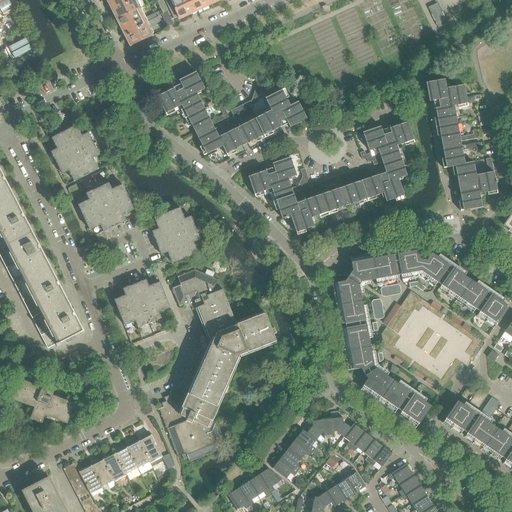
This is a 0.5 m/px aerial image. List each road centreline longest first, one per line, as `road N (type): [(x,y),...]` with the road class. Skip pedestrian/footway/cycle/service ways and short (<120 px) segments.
road 1 (residential): [(473,511),(469,495),(335,388),(312,268)]
road 2 (residential): [(312,268),(150,128),(117,66)]
road 3 (residential): [(0,479),(123,417),(127,398),(109,348)]
road 4 (residential): [(84,287),(150,261),(139,234),(73,260)]
road 5 (residential): [(117,66),(270,0)]
road 6 (residential): [(73,260),(7,127)]
road 7 (residential): [(336,247),(454,220),(455,230)]
road 8 (residential): [(7,127),(117,66)]
